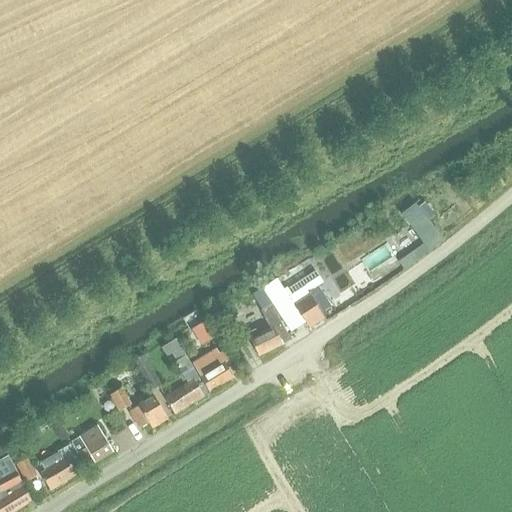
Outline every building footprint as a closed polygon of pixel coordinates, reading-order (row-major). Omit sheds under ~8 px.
[(424,203),(417,208),(422,215),(427,222),(434,217),(424,203)] [(414,205),(400,215),(408,226),(422,215),(417,208),(414,205)] [(263,289),(262,290),(290,332),(305,323),(308,328),(325,318),(324,317),(321,312),(328,307),(315,288),(320,285),(312,273),(284,291),(277,280),(273,282),(263,289)] [(254,330),(245,335),(257,358),(280,345),(279,343),(288,339),(271,306),(259,312),(268,330),(257,336),(254,330)] [(211,333),(198,340),(202,347),(215,340),(211,333)] [(175,340),(161,349),(166,358),(171,356),(174,361),(172,362),(187,386),(164,400),(173,415),(174,416),(203,399),(202,396),(196,387),(201,385),(185,358),(175,340)] [(218,356),(215,351),(193,365),(210,394),(233,381),(227,370),(231,368),(223,353),(218,356)] [(143,358),(134,363),(153,395),(162,389),(143,358)] [(132,407),(123,391),(110,398),(119,414),(132,407)] [(151,430),(167,421),(154,399),(129,413),(139,431),(148,425),(151,430)] [(117,413),(106,419),(116,437),(127,431),(117,413)] [(52,430),(60,444),(69,439),(60,425),(52,430)] [(72,444),(87,469),(112,453),(97,428),(75,442),(75,443),(72,444)] [(87,469),(72,444),(59,452),(59,454),(40,465),(45,473),(40,476),(50,491),(87,469)] [(0,511),(17,511),(32,503),(31,503),(23,489),(25,488),(7,458),(0,461),(0,511)] [(14,467),(23,483),(36,477),(27,460),(14,467)]
